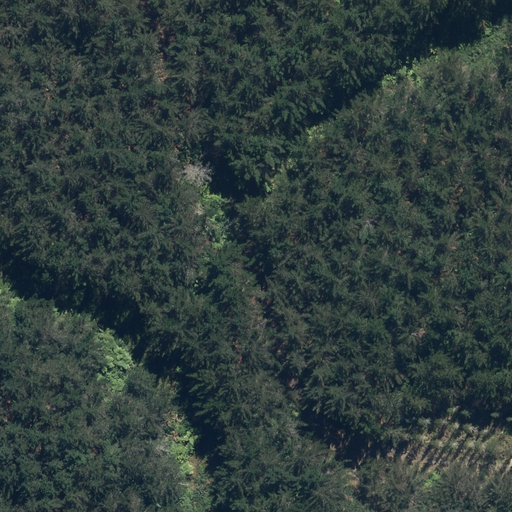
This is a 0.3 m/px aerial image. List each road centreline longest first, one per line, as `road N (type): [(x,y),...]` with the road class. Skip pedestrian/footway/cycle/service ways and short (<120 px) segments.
road 1 (track): [(385,511),(292,382),(223,177),(147,0)]
road 2 (track): [(330,441),(511,466)]
